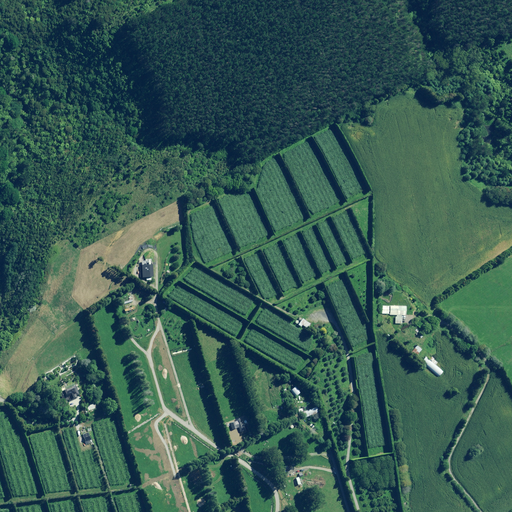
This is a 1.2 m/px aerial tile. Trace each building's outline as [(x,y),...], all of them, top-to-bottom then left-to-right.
[(152,263),(140,264),(141,277),(153,277),(152,263)] [(382,306),(382,314),(390,314),(390,315),(397,315),(397,317),(396,317),(395,323),(402,324),(402,315),(406,315),(406,307),(382,306)] [(310,324),(302,319),(298,325),(307,330),(310,324)] [(422,350),(418,346),(412,352),(417,356),(422,350)] [(430,360),(426,357),(423,361),(439,376),(443,371),(436,365),(438,363),(432,357),(430,360)] [(69,396),(70,398),(68,399),(69,402),(78,398),(77,397),(77,396),(80,395),(75,384),(65,388),(66,390),(59,392),(63,399),(69,396)] [(301,392),(296,386),(291,390),(296,396),(301,392)] [(319,413),(317,407),(303,412),(304,417),(319,413)] [(88,437),(87,433),(83,434),(86,444),(92,443),(90,436),(88,437)]
